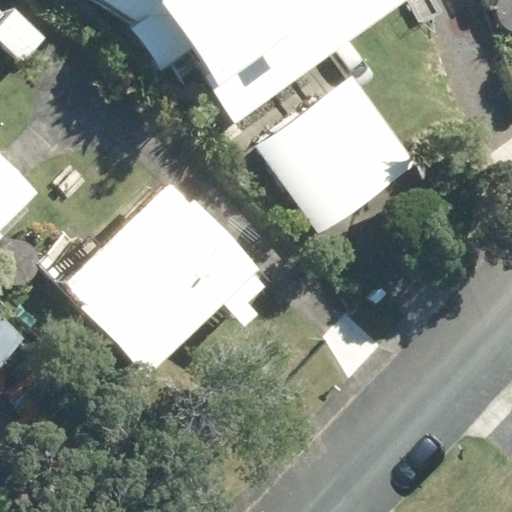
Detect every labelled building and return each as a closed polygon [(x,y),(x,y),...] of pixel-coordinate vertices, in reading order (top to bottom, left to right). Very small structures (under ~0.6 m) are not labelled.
[(388,0),(83,0),(115,20),(108,24),(139,69),(156,57),(169,75),(178,70),(216,122),(388,0)] [(0,50),(13,62),(36,36),(2,4),(0,6),(0,50)] [(336,72),(239,142),(305,233),(401,162),(336,72)] [(0,216),(25,191),(0,166),(0,216)] [(158,198),(140,178),(35,279),(54,298),(50,301),(121,373),(197,299),(210,313),(240,284),(227,270),(232,266),(162,194),(158,198)] [(0,353),(15,337),(0,322),(0,353)]
